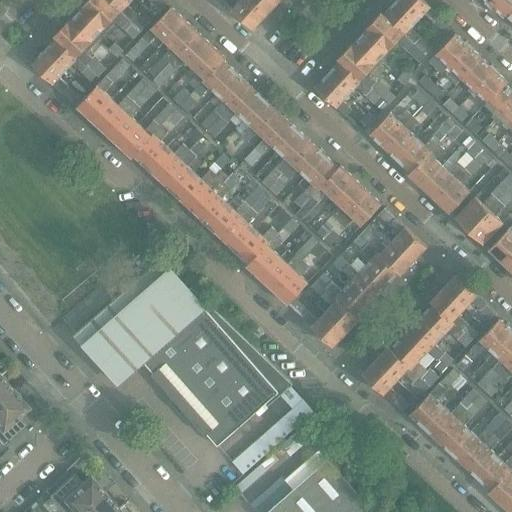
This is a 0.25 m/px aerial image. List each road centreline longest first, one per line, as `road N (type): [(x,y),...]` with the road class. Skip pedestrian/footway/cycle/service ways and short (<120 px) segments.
road 1 (residential): [(468,511),(121,172),(92,160),(0,72)]
road 2 (residential): [(511,303),(192,0)]
road 3 (residential): [(183,511),(0,303)]
